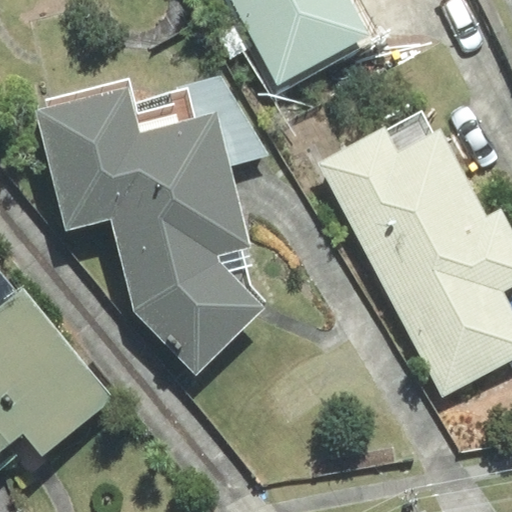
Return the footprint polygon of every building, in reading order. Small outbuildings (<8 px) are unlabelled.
[(229,0),(241,22),(232,26),(271,99),(384,40),(363,0),(229,0)] [(215,116),(193,122),(185,91),(134,104),(128,80),(48,101),(50,109),(39,112),(69,226),(112,215),(137,309),(196,372),(266,308),(229,167),(215,116)] [(224,80),(185,91),(193,122),(215,116),(229,167),(267,154),(224,80)] [(511,281),(511,236),(499,212),(485,220),(439,129),(433,132),(421,110),(320,163),(441,398),(511,361),(511,319),(497,289),(511,281)] [(0,467),(17,454),(28,467),(113,397),(23,289),(17,294),(0,272),(0,467)]
